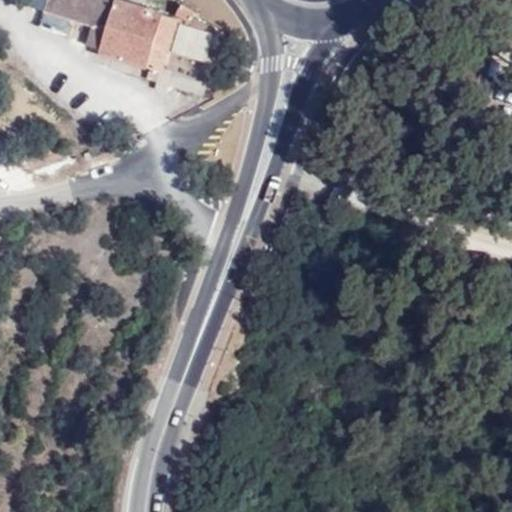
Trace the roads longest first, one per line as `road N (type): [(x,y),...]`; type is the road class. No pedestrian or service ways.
road 1 (primary): [(148,511),(164,432),(239,225)]
road 2 (unclassified): [(272,78),(85,187)]
road 3 (unclassified): [(85,187),(137,180),(239,225)]
road 4 (primary): [(277,116),(317,0)]
